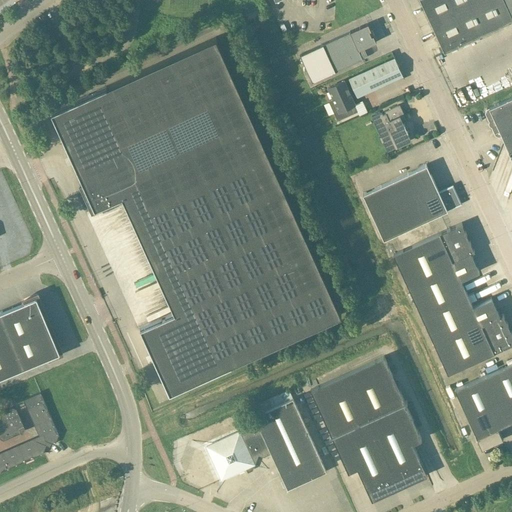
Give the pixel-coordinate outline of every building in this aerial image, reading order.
[(511,0),(420,0),(444,51),(511,19),(511,0)] [(367,23),(299,55),(312,82),(363,59),(358,50),(376,41),(373,35),(371,36),(369,31),(371,30),(367,23)] [(100,40),(111,35),(108,29),(97,34),(100,40)] [(216,37),(51,111),(83,181),(79,183),(91,211),(123,196),(174,310),(140,326),(169,391),(341,314),(216,37)] [(348,78),(349,79),(354,90),(357,96),(402,75),(394,57),(348,78)] [(338,112),(355,104),(344,80),(328,88),(338,112)] [(499,137),(501,136),(511,158),(511,96),(486,109),(484,113),(495,135),(499,137)] [(384,111),(385,113),(383,114),(382,112),(371,117),(380,136),(378,137),(381,143),(383,142),(387,151),(397,146),(397,145),(409,139),(406,132),(407,131),(404,123),(402,124),(399,117),(403,115),(398,105),(384,111)] [(362,194),(383,239),(461,203),(452,185),(439,191),(426,164),(362,194)] [(428,234),(433,232),(428,221),(423,223),(428,234)] [(447,373),(511,343),(511,333),(503,313),(499,315),(491,297),(473,305),(461,279),(479,271),(470,252),(474,251),(461,222),(393,254),(447,373)] [(36,296),(0,311),(0,376),(60,352),(36,296)] [(384,356),(310,389),(347,472),(357,468),(371,500),(427,474),(412,442),(421,438),(384,356)] [(511,361),(454,388),(476,436),(481,448),(502,439),(497,427),(511,418),(511,361)] [(45,440),(54,444),(58,434),(44,401),(40,392),(27,398),(45,440)] [(252,409),(255,415),(253,416),(258,425),(240,434),(239,431),(206,446),(221,479),(249,467),(250,464),(254,465),(258,454),(263,457),(271,453),(287,489),(326,471),(290,393),(252,409)] [(23,426),(16,408),(12,407),(0,412),(0,438),(4,440),(21,432),(19,428),(23,426)] [(0,472),(42,454),(46,445),(36,441),(0,456),(0,472)]
